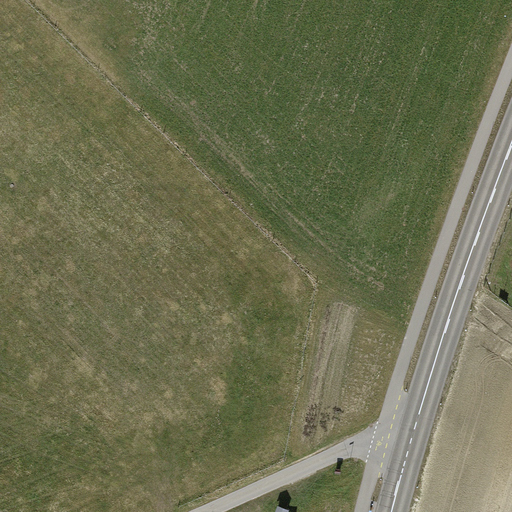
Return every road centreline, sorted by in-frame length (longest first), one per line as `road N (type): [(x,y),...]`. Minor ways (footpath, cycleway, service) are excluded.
road 1 (tertiary): [(511,148),(444,336),(396,511)]
road 2 (track): [(200,511),(347,448),(414,443)]
